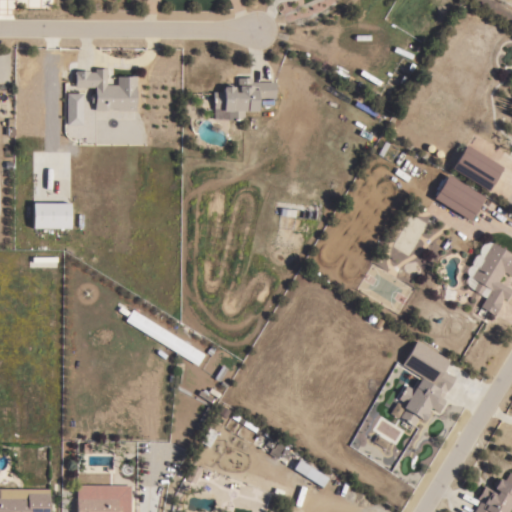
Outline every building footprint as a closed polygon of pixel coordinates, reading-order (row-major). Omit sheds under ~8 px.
[(115,110),(115,108),(105,108),(105,110),(92,110),(92,103),(89,102),(89,93),(92,93),(93,87),(79,87),(79,90),(75,90),(75,87),(73,87),(73,71),(87,71),(87,72),(92,72),(92,68),(104,68),(104,84),(115,84),(115,76),(134,76),(133,110),(115,110)] [(250,77),(250,82),(273,82),(273,97),(255,97),(255,111),(242,111),(242,119),(226,119),(226,111),(221,111),(221,108),(211,108),(211,101),(210,101),(210,92),(221,92),(221,86),(223,86),(224,84),(225,83),(228,83),(230,84),(231,86),(233,86),(233,88),(235,88),(235,77),(250,77)] [(80,94),(64,94),(64,125),(81,124),(80,94)] [(500,167),(486,190),(449,167),(463,144),(500,167)] [(482,196),(468,220),(431,198),(445,174),(482,196)] [(68,228),(31,227),(31,202),(68,203),(68,228)] [(498,302),(499,302),(492,315),(478,306),(483,297),(470,289),(466,285),(465,283),(464,281),(464,279),(465,277),(467,276),(465,274),(465,272),(465,269),(466,267),(468,266),(470,265),(470,263),(470,261),(471,258),(473,256),(475,254),(477,254),(478,254),(477,251),(478,249),(479,246),(481,244),(483,242),(485,242),(490,242),(511,254),(511,270),(509,276),(502,271),(496,281),(510,289),(504,299),(501,297),(498,302)] [(203,354),(130,311),(123,323),(196,365),(203,354)] [(414,340),(447,360),(441,370),(453,377),(444,390),(439,398),(443,400),(436,411),(428,407),(426,410),(429,412),(424,420),(421,419),(421,420),(416,417),(411,426),(402,421),(403,419),(397,416),(401,410),(401,411),(403,409),(400,407),(403,403),(395,398),(403,385),(411,389),(418,376),(399,364),(414,340)] [(278,455),(279,454),(270,448),(269,448),(263,444),(267,438),(274,442),(276,439),(284,445),(282,449),(288,452),(285,458),(278,455)] [(320,486),(291,468),(297,459),(326,477),(320,486)] [(511,511),(507,508),(504,511),(470,511),(478,500),(475,498),(482,485),(490,490),(492,486),(491,485),(491,484),(491,482),(493,480),(494,479),(496,479),(497,478),(502,480),(507,471),(511,474),(511,511)] [(74,511),(74,485),(129,486),(128,511),(74,511)] [(0,511),(0,488),(47,488),(47,511),(0,511)]
